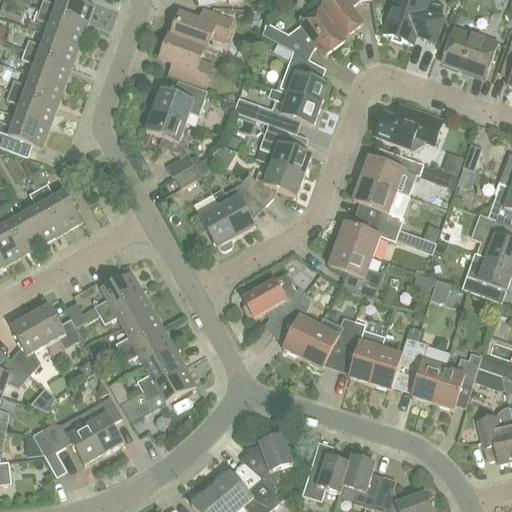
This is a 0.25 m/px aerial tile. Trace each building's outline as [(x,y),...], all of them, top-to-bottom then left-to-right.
[(40,13),(86,30),(94,9),(68,0),(60,0),(57,8),(43,3),(40,13)] [(335,0),(320,11),(345,44),(343,42),(363,27),(352,11),(360,5),(371,4),(370,0),(335,0)] [(409,0),(395,0),(382,37),(413,48),(417,35),(423,37),(422,40),(435,45),(444,21),(425,14),(428,7),(409,0)] [(267,6),(263,6),(257,12),(256,16),(266,16),(267,6)] [(325,59),(345,44),(320,11),(320,12),(322,14),(289,39),(284,36),(278,47),(293,56),(303,61),(309,50),(314,53),(318,50),(325,59)] [(79,50),(86,30),(40,13),(36,23),(50,28),(46,38),(79,50)] [(172,40),(206,53),(211,41),(224,45),(232,24),(208,15),(204,27),(180,18),(172,40)] [(0,28),(0,44),(5,46),(10,32),(0,28)] [(438,53),(446,56),(454,33),(447,30),(438,53)] [(446,56),(442,67),(485,82),(498,46),(475,38),(474,40),(454,33),(446,56)] [(72,71),(79,50),(46,38),(42,49),(29,44),(25,54),(72,71)] [(206,53),(172,40),(169,39),(161,62),(185,71),(181,82),(204,91),(212,69),(199,64),(204,53),(206,54),(206,53)] [(64,91),(72,71),(25,54),(21,64),(35,69),(31,79),(64,91)] [(309,64),(303,61),(293,56),(283,84),(279,83),(276,93),(288,98),(321,110),(328,89),(303,80),(309,64)] [(57,111),(64,91),(31,79),(27,90),(14,85),(10,94),(57,111)] [(190,117),(191,117),(199,120),(208,96),(196,91),(191,105),(161,94),(154,115),(186,126),(190,117)] [(49,132),(57,111),(10,94),(7,104),(20,109),(16,120),(49,132)] [(313,130),(321,110),(288,98),(285,108),(276,105),(272,114),(257,109),(252,123),(268,129),(279,133),(284,120),(313,130)] [(235,110),(225,106),(224,111),(226,118),(231,119),(235,110)] [(179,146),(186,126),(154,115),(146,135),(169,144),(166,153),(178,157),(181,163),(166,171),(172,182),(174,181),(195,169),(182,148),(179,146)] [(424,150),(425,146),(434,149),(443,124),(416,115),(412,128),(385,118),(376,142),(409,155),(410,154),(413,155),(424,150)] [(242,133),(246,123),(236,119),(233,129),(242,133)] [(42,153),(49,132),(16,120),(12,130),(0,125),(0,151),(13,156),(17,144),(42,153)] [(291,137),(279,133),(268,129),(260,153),(275,158),(271,168),(304,180),(312,159),(286,150),(291,137)] [(237,153),(221,147),(212,156),(227,171),(237,153)] [(471,149),(463,172),(474,176),(483,153),(471,149)] [(511,157),(509,157),(503,174),(511,176),(511,157)] [(369,161),(361,183),(396,196),(410,201),(417,179),(420,180),(424,169),(401,160),(397,172),(369,161)] [(297,201),(304,180),(271,168),(268,178),(259,175),(255,186),(249,180),(242,188),(253,199),(265,210),(274,201),(271,198),(273,192),(297,201)] [(181,193),(191,187),(202,181),(195,169),(174,181),(181,193)] [(40,175),(31,180),(37,191),(46,185),(40,175)] [(389,217),(396,196),(361,183),(353,204),(381,215),(377,226),(400,234),(404,223),(389,217)] [(511,190),(499,185),(493,199),(496,200),(488,222),(511,230),(511,190)] [(39,194),(63,237),(82,226),(65,195),(55,201),(48,188),(39,194)] [(243,209),(253,199),(242,188),(224,198),(221,193),(212,199),(219,212),(237,242),(255,231),(243,209)] [(44,247),(63,237),(39,194),(29,199),(37,211),(27,217),(44,247)] [(44,247),(27,217),(17,222),(10,210),(1,215),(25,258),(44,247)] [(231,245),(237,242),(219,212),(201,222),(199,218),(190,223),(195,233),(203,228),(217,253),(219,252),(221,255),(225,256),(232,252),(233,248),(231,245)] [(0,257),(7,269),(25,258),(1,215),(0,215),(0,257)] [(511,230),(488,222),(486,221),(480,219),(472,243),(481,246),(477,258),(486,262),(511,270),(511,244),(508,243),(511,231),(511,230)] [(395,246),(400,234),(377,226),(373,237),(345,227),(337,249),(372,261),(380,240),(395,246)] [(396,245),(403,248),(407,237),(400,234),(396,245)] [(368,274),(372,261),(337,249),(329,270),(357,281),(351,297),(374,304),(383,280),(368,274)] [(511,280),(511,270),(486,262),(481,276),(470,272),(462,293),(485,302),(490,289),(506,295),(511,280)] [(143,296),(139,289),(132,276),(101,294),(107,304),(94,311),(99,320),(100,320),(143,296)] [(280,294),(278,289),(275,285),(242,303),(246,309),(243,310),(243,313),(247,320),(250,321),(252,320),(254,323),(278,309),(280,312),(277,315),(286,322),(303,300),(296,295),(292,287),(280,294)] [(123,332),(154,314),(143,296),(100,320),(105,329),(117,322),(123,332)] [(303,364),(319,330),(303,322),(311,306),(303,300),(286,322),(296,329),(283,354),(303,364)] [(30,320),(47,350),(59,343),(65,354),(83,344),(71,323),(61,329),(49,309),(30,320)] [(511,310),(504,309),(501,319),(507,321),(511,318),(511,310)] [(121,358),(164,333),(154,314),(123,332),(128,342),(116,349),(121,358)] [(35,357),(47,350),(30,320),(10,331),(22,351),(11,363),(30,380),(41,368),(35,357)] [(346,352),(355,326),(344,322),(340,329),(324,321),(319,330),(303,364),(322,373),(335,348),(346,352)] [(370,388),(381,353),(385,341),(364,334),(366,329),(355,326),(346,352),(357,355),(349,382),(370,388)] [(144,370),(175,352),(164,333),(121,358),(126,367),(139,360),(144,370)] [(410,372),(418,345),(407,342),(402,359),(381,353),(370,388),(391,395),(399,369),(410,372)] [(449,358),(428,352),(429,349),(418,345),(410,372),(420,375),(412,401),(433,408),(449,358)] [(142,395),(185,371),(175,352),(144,370),(150,379),(137,386),(142,395)] [(449,358),(433,408),(454,414),(462,388),(473,392),(482,361),(471,358),(469,365),(461,363),(457,376),(445,372),(450,358),(449,358)] [(479,372),(491,376),(495,364),(485,360),(484,360),(479,372)] [(19,392),(30,380),(11,363),(0,375),(0,399),(3,400),(7,387),(19,392)] [(95,374),(89,364),(79,370),(86,380),(95,374)] [(197,390),(191,381),(185,371),(142,395),(147,404),(160,397),(166,407),(197,390)] [(475,385),(486,389),(486,388),(491,376),(479,372),(475,385)] [(62,378),(48,386),(54,397),(68,389),(62,378)] [(101,399),(108,395),(102,383),(99,394),(101,399)] [(110,389),(122,408),(131,402),(120,383),(110,389)] [(0,414),(0,407),(3,400),(0,399),(0,434),(6,436),(9,418),(0,414)] [(87,429),(104,459),(124,448),(112,428),(123,422),(111,402),(93,412),(99,423),(87,429)] [(511,465),(511,425),(509,412),(505,413),(500,417),(497,420),(497,421),(477,426),(482,447),(493,445),(499,469),(511,465)] [(104,459),(87,429),(75,436),(69,426),(62,430),(68,440),(85,470),(104,459)] [(54,428),(43,434),(56,456),(67,450),(54,428)] [(43,434),(33,440),(45,463),(56,456),(43,434)] [(241,464),(265,486),(275,495),(284,485),(280,473),(293,468),(283,438),(259,446),(262,455),(256,458),(250,453),(241,464)] [(350,467),(327,460),(323,471),(313,467),(302,500),(322,506),(326,493),(341,498),(343,490),(350,467)] [(373,511),(383,481),(372,478),(376,467),(352,460),(350,467),(343,490),(357,495),(354,508),(366,511),(365,511),(373,511)] [(231,476),(230,477),(228,475),(223,474),(215,482),(214,486),(216,488),(211,493),(227,511),(242,511),(244,511),(274,511),(285,503),(275,495),(265,486),(250,498),(231,476)] [(431,511),(426,497),(398,506),(394,494),(396,485),(383,481),(373,511),(431,511)] [(227,511),(211,493),(206,497),(205,495),(200,494),(192,502),(191,506),(193,508),(192,510),(193,511),(227,511)]
